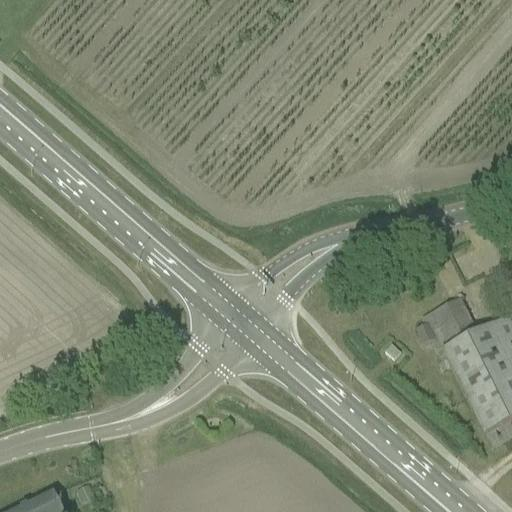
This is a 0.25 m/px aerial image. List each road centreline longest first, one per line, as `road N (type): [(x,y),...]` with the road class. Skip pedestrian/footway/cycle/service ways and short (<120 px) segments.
road 1 (primary): [(242,323),(0,115)]
road 2 (tertiary): [(242,323),(317,255),(372,233),(511,202)]
road 3 (unclassified): [(0,457),(175,399),(214,366),(242,323)]
road 4 (primary): [(458,511),(242,323)]
